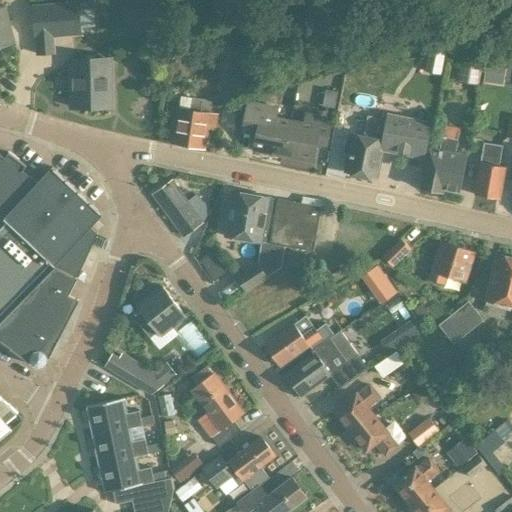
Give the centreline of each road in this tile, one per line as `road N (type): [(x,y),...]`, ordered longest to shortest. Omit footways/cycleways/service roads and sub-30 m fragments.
road 1 (residential): [(112,146),(511,229)]
road 2 (residential): [(357,511),(134,214)]
road 3 (residential): [(134,214),(73,372),(21,463),(0,480)]
